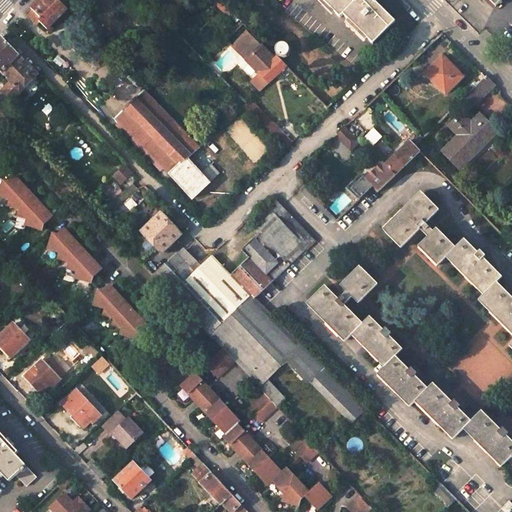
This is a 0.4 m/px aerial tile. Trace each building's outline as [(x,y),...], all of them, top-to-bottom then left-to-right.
[(67,9),(57,0),(37,0),(24,13),(36,24),(38,22),(50,33),(58,24),(56,22),(67,10),(67,9)] [(234,14),(219,0),(209,0),(228,19),(234,14)] [(321,0),(340,18),(342,16),(371,45),(393,23),(374,4),(373,5),(368,0),(321,0)] [(100,45),(77,21),(61,37),(75,52),(83,45),(90,53),(100,45)] [(249,30),(232,47),(239,54),(254,39),(276,62),(279,60),(249,30)] [(37,74),(1,37),(0,38),(0,72),(2,74),(3,73),(9,79),(0,88),(0,110),(0,111),(5,106),(37,74)] [(276,62),(254,39),(239,54),(262,77),(253,85),(263,96),(289,70),(279,60),(276,62)] [(288,53),(288,51),(287,49),(285,47),(283,46),(280,46),(278,46),(276,48),(275,50),(275,52),(275,55),(276,57),(278,58),(281,59),(283,58),(285,57),(287,55),(288,53)] [(464,77),(443,56),(427,71),(440,84),(438,86),(447,94),(464,77)] [(494,85),(485,76),(481,80),(462,100),(471,109),(494,85)] [(191,200),(219,173),(211,164),(201,174),(187,160),(200,148),(194,142),(144,90),(115,118),(191,200)] [(291,142),(256,107),(246,104),(243,107),(284,149),(291,142)] [(497,132),(480,115),(472,122),(463,113),(449,126),(458,135),(443,151),(461,169),(497,132)] [(344,126),(337,133),(342,137),(349,130),(344,126)] [(370,145),(380,136),(372,127),(362,136),(370,145)] [(359,140),(349,130),(342,137),(342,138),(340,140),(350,149),(359,140)] [(206,142),(200,136),(194,142),(200,148),(206,142)] [(395,175),(420,151),(415,146),(410,141),(385,165),(395,175)] [(364,181),(359,176),(347,188),(359,199),(359,200),(373,186),(378,191),(395,175),(385,165),(383,163),(364,181)] [(130,171),(122,164),(111,175),(119,182),(130,171)] [(57,218),(22,179),(19,182),(14,181),(5,179),(1,196),(13,199),(11,207),(22,209),(21,218),(32,221),(29,226),(45,232),(47,226),(57,218)] [(143,199),(138,192),(132,197),(138,204),(143,199)] [(439,210),(423,194),(385,232),(401,248),(420,230),(427,238),(420,245),(440,265),(448,257),(485,294),(479,299),(511,332),(511,341),(510,344),(511,346),(511,299),(496,283),(502,278),(483,258),(485,256),(480,250),(477,253),(464,239),(456,248),(436,229),(433,232),(425,224),(439,210)] [(315,240),(280,204),(255,228),(262,236),(289,265),(315,240)] [(186,230),(179,223),(174,227),(160,212),(141,231),(162,253),(186,230)] [(259,218),(254,212),(245,221),(250,227),(259,218)] [(106,272),(71,233),(67,237),(61,236),(55,234),(51,251),(62,254),(59,261),(71,264),(69,271),(80,275),(78,281),(92,287),(95,281),(106,272)] [(257,241),(277,263),(266,274),(272,281),(289,265),(262,236),(257,241)] [(275,372),(287,361),(309,383),(324,368),(303,346),(255,297),(272,281),(266,274),(277,263),(257,241),(256,240),(244,252),(250,258),(232,275),(212,254),(201,266),(199,268),(182,251),(178,254),(177,253),(169,260),(153,275),(209,336),(210,335),(228,354),(240,367),(267,397),(275,391),(266,381),(275,372)] [(201,266),(184,248),(182,251),(199,268),(201,266)] [(381,286),(364,268),(344,287),(348,291),(340,299),(327,287),(312,302),(348,340),(356,332),(387,364),(380,371),(412,403),(417,398),(455,436),(465,426),(503,464),(507,460),(511,465),(511,440),(507,435),(510,432),(505,426),(501,429),(482,410),(471,420),(459,407),(462,404),(457,398),(453,401),(434,382),(428,388),(416,375),(419,372),(414,367),(410,370),(396,356),(404,348),(392,336),(395,333),(390,327),(386,331),(372,317),(364,324),(346,306),(354,297),(361,305),(381,286)] [(151,330),(116,292),(112,295),(107,294),(100,293),(97,311),(110,314),(108,321),(118,323),(115,330),(126,332),(123,340),(140,345),(143,338),(151,330)] [(28,340),(12,323),(0,333),(0,346),(10,357),(28,340)] [(101,355),(92,345),(88,349),(97,359),(101,355)] [(228,354),(211,370),(223,382),(240,367),(228,354)] [(59,379),(40,360),(25,376),(41,393),(50,384),(52,386),(59,379)] [(364,408),(324,368),(309,383),(349,423),(364,408)] [(199,379),(184,392),(198,406),(212,393),(199,379)] [(101,415),(76,388),(66,397),(60,404),(83,429),(90,422),(91,424),(101,415)] [(283,400),(275,391),(267,397),(268,398),(276,407),(283,400)] [(212,393),(198,406),(204,413),(218,400),(212,393)] [(251,413),(264,428),(281,412),(276,407),(268,398),(251,413)] [(244,427),(218,400),(204,413),(229,440),(227,442),(241,457),(255,443),(241,428),(244,427)] [(129,414),(122,405),(102,425),(110,434),(113,432),(126,446),(142,431),(127,415),(129,414)] [(0,472),(8,481),(14,475),(26,487),(36,478),(15,455),(17,452),(0,433),(0,472)] [(299,454),(312,468),(323,457),(310,443),(299,454)] [(81,451),(78,447),(73,452),(76,456),(81,451)] [(195,456),(187,447),(182,452),(190,460),(195,456)] [(247,464),(272,491),(276,488),(289,501),(288,508),(303,511),(305,511),(307,505),(310,503),(318,511),(328,511),(336,505),(322,490),(314,498),(290,474),(287,477),(262,450),(247,464)] [(197,468),(202,463),(195,456),(190,460),(197,468)] [(150,481),(132,461),(112,479),(131,498),(150,481)] [(231,495),(202,463),(197,468),(191,473),(221,504),(231,495)] [(456,500),(441,485),(433,493),(448,508),(456,500)] [(74,502),(65,492),(50,506),(55,511),(73,511),(84,503),(79,497),(74,502)] [(247,511),(231,495),(221,504),(228,511),(247,511)] [(373,511),(362,500),(352,511),(373,511)] [(511,511),(511,503),(510,502),(502,509),(505,511),(511,511)] [(84,503),(73,511),(87,511),(90,510),(84,503)]
